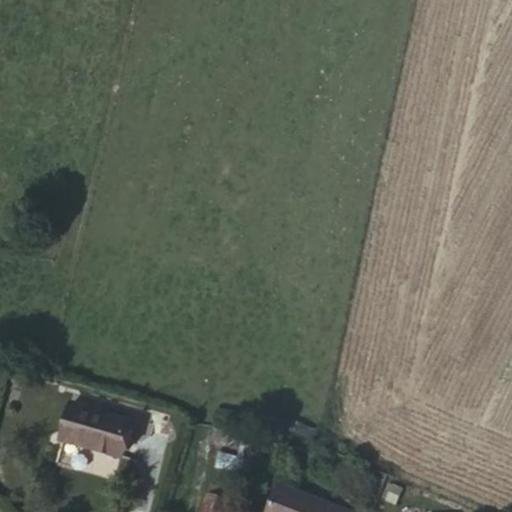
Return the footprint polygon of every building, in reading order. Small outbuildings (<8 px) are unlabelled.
[(93,413),(94,409),(73,403),(62,443),(120,459),(130,424),(106,417),(93,413)] [(107,412),(94,409),(93,413),(106,417),(107,412)] [(262,435),(220,426),(214,450),(256,459),(262,435)] [(213,484),(209,496),(230,503),(234,490),(213,484)] [(343,511),(281,484),(269,511),(343,511)] [(230,503),(209,496),(207,495),(201,511),(236,511),(239,506),(230,503)]
